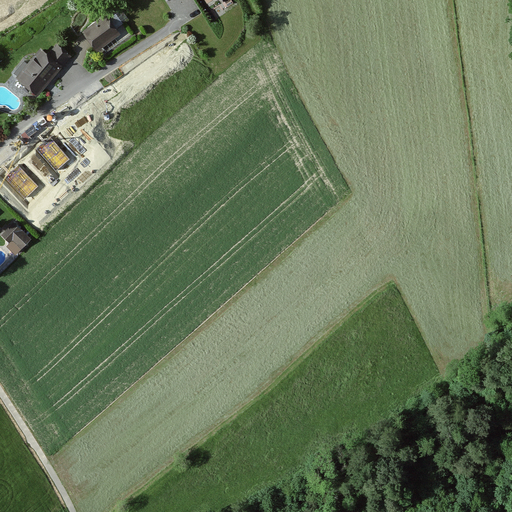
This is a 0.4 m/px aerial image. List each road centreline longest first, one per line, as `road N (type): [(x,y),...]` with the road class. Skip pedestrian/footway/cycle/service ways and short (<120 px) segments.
road 1 (residential): [(0,147),(191,15)]
road 2 (track): [(0,391),(72,511)]
